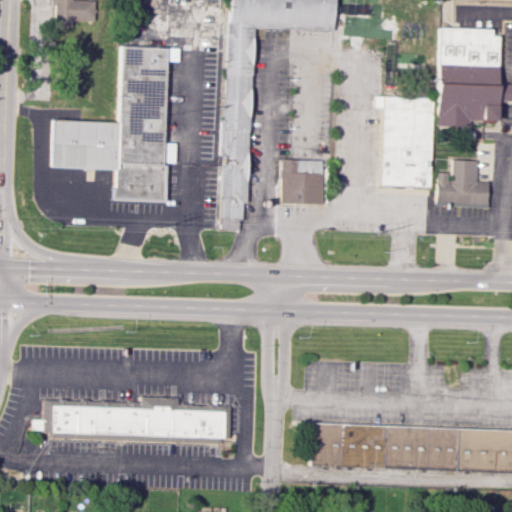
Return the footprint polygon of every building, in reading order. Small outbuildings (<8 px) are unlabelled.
[(91,20),(92,0),(75,0),(51,0),(50,25),(69,26),(70,20),(91,20)] [(331,0),(223,0),(216,229),(235,229),(236,220),(242,220),(249,28),(330,31),(331,0)] [(511,84),(494,83),(495,36),(489,35),(489,28),(435,27),(432,125),(465,126),(465,120),(493,121),(493,100),(511,101),(511,88),(511,84)] [(115,121),(47,119),(46,167),(112,169),(112,188),(107,188),(107,200),(162,201),(163,163),(171,163),(172,142),(160,142),(162,60),(174,61),(175,48),(117,46),(115,121)] [(378,107),(376,184),(426,186),(429,97),(371,95),(371,107),(378,107)] [(318,204),(319,160),(278,159),(277,203),(318,204)] [(432,204),(484,206),(485,181),(473,181),(474,160),(448,159),(447,173),(433,172),(432,204)] [(37,400),(133,402),(133,395),(171,396),(171,404),(223,406),(222,440),(228,440),(227,446),(218,446),(218,443),(43,438),(43,432),(35,432),(35,429),(25,428),(25,419),(36,419),(37,400)] [(511,432),(308,424),(306,466),(511,474),(511,432)]
